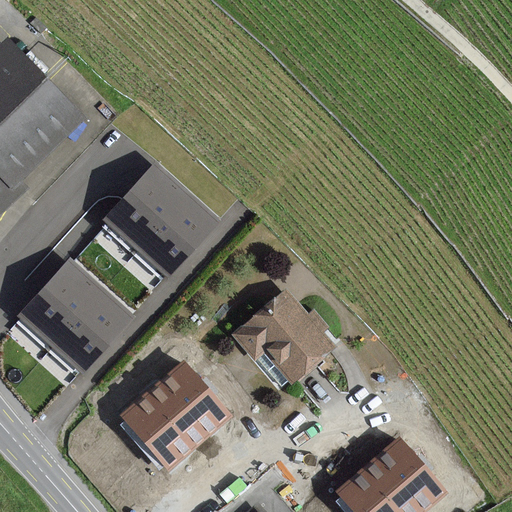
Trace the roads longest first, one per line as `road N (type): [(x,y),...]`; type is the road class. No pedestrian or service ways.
road 1 (unknown): [(0,306),(107,214),(166,262)]
road 2 (track): [(511,99),(409,0)]
